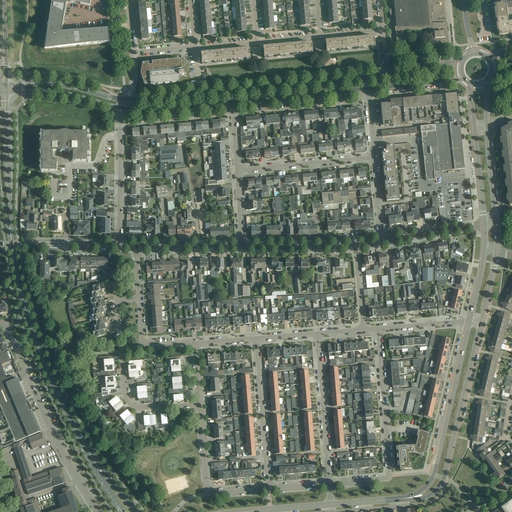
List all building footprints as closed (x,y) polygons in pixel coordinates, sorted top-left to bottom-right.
[(45,44),(44,49),(61,47),(61,46),(64,45),(64,47),(69,46),(69,45),(75,44),(75,46),(84,45),(84,44),(86,43),(86,45),(91,44),(91,43),(94,43),(94,44),(99,44),(99,42),(101,42),(101,43),(110,43),(108,29),(103,29),(62,33),(67,2),(80,4),(90,6),(90,0),(54,0),(55,0),(52,0),(51,9),(53,9),(53,12),(50,12),(49,16),(52,17),(51,19),(49,19),(48,24),(51,24),(50,27),(48,26),(46,34),(47,34),(47,36),(46,36),(45,42),(47,42),(47,44),(45,44)] [(395,31),(404,30),(432,28),(432,23),(431,14),(433,13),(432,5),(430,5),(430,1),(431,0),(392,0),(393,8),(392,8),(391,9),(390,10),(389,11),(389,12),(389,13),(389,14),(390,15),(391,16),(392,17),(393,17),(394,17),(395,31)] [(496,5),(499,23),(509,22),(507,8),(506,3),(496,5)] [(499,23),(500,35),(511,33),(511,26),(511,22),(509,22),(499,23)] [(433,44),(448,43),(447,23),(432,23),(432,28),(433,44)] [(397,47),(405,46),(404,30),(395,31),(397,47)] [(149,34),(148,33),(141,34),(142,40),(149,39),(149,37),(154,37),(154,43),(162,42),(161,33),(161,32),(157,32),(157,34),(149,34)] [(374,37),(358,38),(359,48),(375,46),(375,47),(374,37)] [(342,40),(343,49),(359,48),(358,38),(342,40)] [(326,41),(327,52),(327,51),(343,49),(342,40),(326,41)] [(312,43),(296,44),(296,54),(312,52),(312,53),(313,53),(312,43)] [(296,44),(279,46),(280,55),(296,54),(296,44)] [(263,47),(264,58),(265,58),(264,57),(280,55),(279,46),(263,47)] [(250,59),(249,49),(233,50),(234,60),(250,58),(250,59)] [(234,60),(233,50),(217,52),(218,61),(234,60)] [(218,61),(217,52),(201,53),(202,64),(202,63),(218,61)] [(180,87),(191,86),(189,62),(181,63),(181,59),(176,60),(177,62),(174,62),(174,60),(169,61),(169,62),(167,63),(167,61),(162,61),(162,63),(160,63),(159,62),(155,62),(155,64),(152,64),(152,63),(152,66),(149,66),(149,63),(142,63),(141,72),(142,77),(144,85),(151,85),(151,86),(180,83),(180,87)] [(432,107),(434,107),(435,115),(458,113),(456,94),(431,96),(432,107)] [(427,120),(430,116),(429,107),(432,107),(431,96),(424,97),(425,108),(426,116),(427,120)] [(427,120),(426,116),(425,108),(424,97),(417,98),(419,121),(427,120)] [(410,99),(412,122),(419,121),(417,98),(410,99)] [(390,103),(392,125),(393,126),(405,125),(404,123),(402,99),(390,100),(390,103)] [(404,123),(412,122),(410,99),(402,99),(404,123)] [(392,125),(390,103),(380,104),(382,124),(380,125),(380,127),(384,126),(384,125),(392,125)] [(349,108),(350,117),(357,116),(357,118),(362,118),(361,109),(356,109),(356,107),(353,108),(353,106),(349,107),(349,108)] [(442,125),(459,123),(458,113),(435,115),(433,116),(434,120),(442,119),(442,125)] [(253,126),(252,117),(246,118),(246,120),(243,121),(243,127),(247,127),(247,130),(254,129),(253,126)] [(211,129),(211,135),(220,134),(219,128),(219,121),(213,122),(213,129),(211,129)] [(211,129),(208,129),(208,122),(201,123),(202,130),(203,136),(211,135),(211,129)] [(202,130),(201,123),(195,123),(196,130),(194,131),(194,136),(199,136),(199,130),(202,130)] [(294,137),(297,136),(300,136),(303,135),(302,123),(299,123),(299,129),(293,130),(293,133),(294,137)] [(434,126),(420,127),(421,133),(423,149),(426,180),(435,179),(434,178),(435,178),(437,177),(439,174),(439,172),(464,169),(459,123),(442,125),(439,125),(434,126)] [(184,124),(178,125),(179,132),(176,132),(177,138),(185,137),(185,132),(184,124)] [(189,137),(194,136),(194,131),(191,131),(190,124),(184,124),(185,132),(188,131),(189,137)] [(293,133),(292,134),(292,133),(291,132),(290,132),(289,133),(289,134),(287,134),(286,124),(282,125),(283,130),(283,133),(284,137),(288,137),(291,137),(294,137),(293,133)] [(167,126),(167,133),(168,133),(168,139),(177,138),(176,132),(174,133),(173,125),(167,126)] [(511,125),(502,130),(511,206),(511,205),(511,125)] [(167,133),(167,126),(161,127),(161,134),(159,134),(160,143),(160,147),(164,147),(163,139),(165,139),(164,134),(167,133)] [(151,139),(154,139),(154,140),(156,140),(156,144),(160,143),(159,134),(157,134),(156,127),(150,128),(151,139)] [(144,135),(142,136),(142,141),(148,141),(147,139),(151,139),(150,128),(143,128),(144,135)] [(143,146),(142,141),(142,136),(139,136),(139,129),(132,129),(133,137),(136,136),(137,146),(139,146),(143,146)] [(382,137),(402,135),(402,129),(381,131),(382,137)] [(65,151),(65,132),(60,132),(60,133),(57,132),(42,132),(42,134),(41,134),(40,135),(39,136),(39,137),(41,137),(43,137),(42,140),(41,140),(40,140),(40,141),(39,141),(39,142),(41,142),(41,151),(40,151),(40,152),(39,153),(42,153),(42,156),(41,156),(41,161),(40,161),(40,162),(39,162),(39,163),(42,163),(42,166),(41,166),(40,167),(39,168),(39,169),(41,169),(41,171),(41,172),(42,172),(42,171),(57,171),(57,161),(53,161),(53,151),(57,151),(59,151),(59,152),(60,153),(61,153),(61,152),(62,152),(62,151),(65,151)] [(70,132),(65,132),(65,151),(68,151),(68,152),(69,153),(70,153),(70,152),(71,152),(71,151),(73,151),(73,161),(87,161),(87,162),(88,162),(89,162),(89,161),(89,159),(90,159),(90,158),(90,157),(89,157),(87,157),(87,154),(90,154),(90,153),(90,152),(89,151),(89,142),(90,142),(90,141),(90,140),(89,140),(87,140),(87,137),(91,137),(90,136),(90,135),(89,135),(87,135),(87,132),(73,132),(73,133),(70,133),(70,132)] [(241,133),(241,142),(248,141),(251,141),(255,140),(254,137),(245,137),(245,133),(241,133)] [(297,136),(294,137),(291,137),(292,145),(293,148),(289,148),(290,155),(296,155),(296,148),(295,148),(295,144),(295,143),(298,143),(297,136)] [(364,144),(363,137),(359,138),(359,141),(355,142),(356,150),(360,150),(360,148),(363,148),(362,145),(364,144)] [(279,138),(275,138),(275,146),(274,146),(274,150),(271,150),(272,158),(275,158),(276,157),(278,156),(277,149),(280,149),(279,138)] [(281,138),(279,138),(280,149),(282,149),(283,156),(290,155),(289,145),(282,145),(281,138)] [(344,143),(345,150),(351,149),(350,143),(353,143),(353,139),(347,139),(347,140),(344,140),(344,143)] [(261,140),(260,140),(261,146),(261,151),(264,151),(265,158),(267,157),(267,158),(268,159),(272,158),(271,150),(267,150),(267,147),(264,147),(263,140),(261,140)] [(215,150),(225,150),(225,146),(224,146),(224,145),(223,145),(223,142),(223,141),(212,142),(210,142),(203,143),(203,147),(215,147),(215,150)] [(410,151),(410,143),(383,146),(383,150),(382,150),(387,201),(399,200),(394,149),(398,149),(398,152),(410,151)] [(132,148),(132,155),(139,155),(139,151),(145,151),(148,151),(148,146),(143,146),(139,146),(140,148),(132,148)] [(177,154),(176,146),(159,147),(160,150),(161,163),(165,162),(165,163),(168,163),(168,162),(175,161),(174,154),(177,154)] [(132,155),(132,161),(139,161),(139,163),(145,163),(147,163),(147,160),(145,160),(145,158),(143,158),(143,155),(139,155),(132,155)] [(139,163),(139,165),(132,165),(132,172),(139,172),(145,172),(145,163),(139,163)] [(343,191),(342,188),(342,184),(344,183),(344,182),(343,179),(347,178),(346,169),(342,170),(342,171),(340,172),(340,179),(338,179),(339,192),(341,192),(343,191)] [(346,169),(347,178),(350,178),(351,181),(354,181),(354,182),(352,182),(353,186),(348,187),(348,188),(348,191),(349,191),(358,190),(357,187),(356,177),(354,178),(353,170),(351,170),(350,170),(350,169),(346,169)] [(334,172),(332,172),(332,171),(331,171),(328,171),(328,173),(328,177),(328,179),(329,180),(332,180),(332,183),(335,183),(335,184),(334,184),(335,192),(339,192),(338,179),(335,179),(334,172)] [(139,172),(132,172),(132,178),(139,178),(139,180),(145,180),(145,175),(139,175),(139,172)] [(320,191),(320,187),(319,181),(317,181),(316,174),(309,174),(310,182),(314,181),(314,185),(316,184),(317,185),(316,185),(316,192),(320,191)] [(292,184),(291,175),(287,175),(287,177),(284,177),(285,184),(282,184),(283,192),(287,192),(286,187),(288,187),(288,184),(292,184)] [(291,175),(292,184),(295,183),(295,188),(297,188),(298,196),(302,195),(301,187),(298,187),(298,183),(298,176),(291,176),(291,175)] [(213,177),(217,177),(217,180),(207,181),(208,185),(225,184),(225,181),(226,181),(226,179),(227,179),(227,176),(213,177)] [(283,192),(282,184),(282,179),(279,179),(279,177),(277,178),(276,176),(272,177),(272,178),(273,183),(273,185),(277,185),(277,188),(279,188),(280,192),(283,192)] [(108,177),(99,177),(99,187),(109,187),(109,181),(108,181),(108,177)] [(255,190),(262,190),(262,193),(264,192),(264,185),(262,185),(261,179),(254,180),(255,190)] [(131,189),(139,189),(139,186),(145,186),(145,180),(139,180),(139,183),(132,183),(132,189),(131,189)] [(254,180),(247,180),(248,188),(246,188),(246,191),(249,191),(252,191),(255,190),(254,180)] [(172,197),(171,187),(157,189),(158,199),(167,198),(167,203),(173,202),(173,199),(172,197)] [(301,187),(302,195),(311,194),(311,190),(306,191),(305,187),(301,187)] [(139,189),(131,189),(131,194),(132,194),(132,195),(139,195),(139,198),(146,198),(146,194),(145,194),(145,192),(139,192),(139,189)] [(221,190),(217,190),(217,198),(229,197),(229,196),(229,193),(228,193),(228,189),(221,190)] [(108,197),(109,197),(109,194),(102,194),(102,190),(97,190),(97,196),(100,196),(100,206),(107,206),(107,200),(108,200),(108,197)] [(349,191),(348,191),(343,191),(341,192),(342,204),(350,203),(350,201),(349,191)] [(333,192),(330,193),(324,193),(323,193),(322,193),(323,205),(334,204),(333,192)] [(334,204),(342,204),(341,192),(339,192),(335,192),(333,192),(334,204)] [(437,196),(431,197),(434,209),(430,209),(431,218),(431,220),(435,219),(435,218),(435,217),(437,217),(436,208),(439,208),(438,199),(437,196)] [(148,203),(148,198),(146,198),(139,198),(139,200),(132,200),(132,206),(137,206),(143,206),(143,203),(148,203)] [(421,213),(424,212),(425,219),(427,219),(427,220),(428,220),(431,220),(431,218),(430,209),(426,210),(424,201),(423,201),(423,198),(422,198),(418,198),(419,202),(421,210),(421,213)] [(259,200),(255,200),(250,200),(250,202),(249,202),(249,206),(248,206),(249,210),(250,210),(255,210),(257,210),(257,205),(259,205),(263,205),(263,199),(259,200)] [(322,212),(321,200),(312,201),(313,213),(322,212)] [(421,213),(421,210),(419,202),(417,202),(412,203),(413,206),(415,206),(416,212),(412,213),(413,221),(420,220),(418,213),(421,213)] [(405,204),(401,205),(403,215),(406,215),(407,223),(413,221),(412,213),(408,213),(407,209),(406,204),(405,204)] [(398,215),(394,216),(396,225),(402,223),(401,215),(403,215),(401,205),(397,205),(398,211),(397,211),(398,215)] [(396,225),(394,216),(394,213),(391,213),(390,210),(385,211),(385,218),(388,218),(389,226),(396,225)] [(31,229),(33,214),(33,211),(28,211),(27,216),(24,216),(24,221),(27,221),(26,229),(31,229)] [(334,211),(334,217),(334,224),(335,231),(338,231),(338,232),(339,232),(342,232),(342,223),(338,224),(337,217),(338,217),(337,211),(334,211)] [(356,213),(354,214),(354,215),(354,216),(354,218),(354,222),(355,229),(358,229),(358,230),(359,231),(362,231),(362,221),(357,222),(357,218),(356,213)] [(62,231),(62,217),(54,217),(54,231),(62,231)] [(369,217),(366,217),(366,221),(362,221),(362,231),(367,230),(367,229),(367,228),(370,228),(369,221),(369,217)] [(342,223),(342,232),(343,232),(342,230),(350,230),(349,223),(346,223),(345,219),(344,218),(342,218),(342,223)] [(284,222),(284,230),(284,229),(287,229),(287,235),(293,235),(293,227),(290,227),(290,221),(287,221),(287,219),(284,219),(284,222)] [(101,220),(101,227),(99,227),(99,232),(101,232),(101,233),(109,234),(109,232),(110,232),(110,220),(101,220)] [(159,235),(159,221),(152,220),(152,226),(146,226),(146,232),(152,232),(151,235),(159,235)] [(310,220),(306,220),(306,223),(307,223),(307,226),(308,226),(308,235),(318,234),(317,225),(315,225),(315,221),(310,221),(310,220)] [(141,222),(127,221),(126,234),(129,234),(141,235),(141,222)] [(168,227),(168,228),(169,235),(175,235),(175,231),(177,231),(177,226),(176,227),(175,225),(176,225),(176,221),(173,221),(173,222),(173,227),(168,227)] [(90,225),(90,222),(84,222),(84,225),(78,225),(78,222),(73,222),(73,225),(76,225),(76,228),(73,228),(73,236),(79,236),(79,232),(80,232),(80,233),(83,233),(83,232),(83,235),(90,235),(90,228),(89,228),(89,225),(90,225)] [(185,226),(184,235),(192,235),(192,231),(196,231),(195,223),(191,223),(191,225),(185,225),(185,222),(185,226)] [(284,230),(284,222),(280,223),(280,227),(273,227),(273,236),(280,236),(280,230),(284,230)] [(210,237),(230,237),(229,228),(210,228),(210,223),(205,223),(206,232),(210,232),(210,237)] [(263,225),(263,230),(267,230),(267,236),(273,236),(273,227),(267,227),(267,223),(263,223),(263,225)] [(263,232),(263,230),(263,225),(256,225),(256,228),(251,228),(251,236),(260,236),(260,233),(263,232)] [(438,245),(439,251),(442,251),(444,259),(448,258),(449,251),(447,251),(446,243),(438,245)] [(466,248),(459,244),(457,247),(453,245),(452,248),(463,254),(466,248)] [(423,254),(424,261),(428,260),(427,254),(431,253),(433,253),(432,246),(427,247),(424,248),(424,247),(423,247),(425,254),(423,254)] [(422,257),(420,249),(415,250),(414,249),(410,250),(411,250),(406,251),(407,260),(415,259),(416,264),(414,265),(416,276),(417,275),(419,283),(423,282),(422,268),(422,258),(422,257)] [(397,261),(393,261),(394,269),(398,268),(398,264),(404,263),(403,256),(402,251),(399,252),(399,251),(396,252),(395,253),(397,261)] [(380,266),(387,264),(388,264),(387,261),(386,254),(378,256),(379,263),(380,263),(380,266)] [(364,258),(365,263),(362,264),(363,268),(366,268),(366,266),(372,264),(372,262),(371,257),(364,258)] [(53,258),(53,268),(59,268),(59,271),(69,271),(69,270),(69,263),(67,263),(67,259),(60,259),(60,258),(53,258)] [(76,258),(69,258),(69,263),(69,270),(79,270),(79,263),(76,263),(76,258)] [(210,264),(210,271),(210,277),(218,277),(218,272),(220,272),(220,268),(223,268),(223,265),(224,260),(223,260),(223,259),(220,258),(220,260),(217,259),(217,264),(210,264)] [(208,259),(200,259),(200,267),(204,267),(204,271),(208,271),(208,267),(208,259)] [(275,259),(273,259),(272,259),(272,260),(271,260),(271,267),(276,267),(276,271),(282,271),(282,263),(279,263),(279,260),(275,260),(275,259)] [(455,259),(453,265),(457,265),(455,270),(466,273),(468,265),(461,264),(462,261),(455,259)] [(227,262),(227,268),(230,268),(234,268),(234,272),(234,275),(236,275),(237,268),(237,260),(231,260),(231,262),(227,262)] [(309,260),(301,260),(301,263),(298,263),(298,270),(299,273),(301,273),(301,271),(305,271),(306,270),(309,270),(309,260)] [(316,265),(316,267),(322,267),(322,268),(322,274),(329,274),(330,274),(329,263),(326,262),(326,260),(316,260),(316,265)] [(49,261),(40,261),(40,279),(49,279),(49,261)] [(185,263),(180,263),(181,275),(185,275),(185,278),(188,278),(188,270),(191,270),(191,267),(191,262),(188,262),(185,262),(185,263)] [(379,275),(378,266),(374,266),(374,270),(365,271),(366,276),(379,275)] [(435,266),(435,267),(436,281),(446,279),(447,279),(447,276),(448,266),(440,266),(435,266)] [(435,281),(435,267),(432,267),(432,268),(422,268),(423,282),(417,283),(417,293),(418,293),(417,283),(423,282),(426,282),(435,281)] [(382,277),(383,287),(395,285),(393,269),(388,270),(387,270),(388,276),(382,277)] [(448,272),(448,276),(454,277),(453,279),(452,279),(451,284),(463,286),(465,279),(460,278),(458,277),(455,276),(456,272),(448,271),(448,272)] [(201,275),(196,275),(197,283),(196,283),(196,286),(197,302),(212,300),(210,285),(206,286),(202,286),(201,275)] [(350,284),(349,279),(336,280),(336,286),(342,285),(343,291),(353,290),(352,284),(350,284)] [(417,283),(418,293),(427,293),(426,282),(423,282),(417,283)] [(94,292),(105,289),(104,287),(107,286),(106,283),(93,286),(94,292)] [(323,293),(322,284),(313,284),(313,294),(323,293)] [(250,287),(239,287),(239,296),(250,296),(250,287)] [(105,289),(94,292),(91,292),(93,298),(103,295),(103,294),(106,293),(105,289)] [(453,294),(453,296),(461,298),(462,291),(455,290),(453,294)] [(340,298),(340,292),(337,293),(332,294),(333,307),(335,306),(334,298),(340,298)] [(103,295),(93,298),(90,299),(92,304),(94,303),(98,302),(102,301),(101,300),(104,299),(103,295)] [(309,296),(304,295),(305,301),(313,301),(313,304),(313,295),(312,295),(309,296)] [(461,298),(453,296),(452,302),(459,304),(461,298)] [(511,306),(511,300),(506,298),(505,300),(503,299),(502,302),(511,306)] [(254,299),(249,299),(249,302),(254,302),(254,307),(258,307),(258,309),(257,299),(254,299)] [(8,306),(7,300),(1,301),(2,305),(0,304),(0,313),(6,312),(5,307),(8,306),(8,311),(9,311),(8,306)] [(419,305),(419,300),(409,301),(409,312),(417,311),(417,305),(419,305)] [(94,303),(96,309),(106,306),(105,305),(108,304),(107,301),(102,302),(102,301),(98,302),(94,303)] [(459,304),(452,302),(448,301),(447,308),(458,310),(459,304)] [(212,329),(212,327),(211,327),(211,317),(211,316),(210,305),(210,302),(201,303),(202,309),(207,308),(208,315),(204,315),(206,328),(209,328),(210,329),(212,329)] [(397,305),(395,305),(395,310),(397,310),(397,313),(398,313),(398,314),(401,313),(405,312),(405,307),(405,302),(397,302),(397,305)] [(511,311),(511,308),(511,306),(502,302),(501,304),(503,305),(502,308),(511,311)] [(106,306),(96,309),(93,309),(94,315),(105,312),(104,311),(107,310),(106,306)] [(343,311),(344,319),(344,318),(348,318),(348,320),(350,319),(350,318),(349,310),(349,306),(342,307),(343,311)] [(105,312),(94,315),(92,315),(93,321),(96,320),(103,318),(103,316),(105,316),(105,312)] [(509,319),(497,316),(496,319),(499,319),(498,322),(507,324),(509,319)] [(97,326),(107,323),(107,321),(109,320),(109,317),(103,318),(96,320),(97,326)] [(107,323),(97,326),(94,326),(96,332),(106,329),(105,327),(108,327),(107,323)] [(504,334),(506,329),(494,326),(494,329),(496,329),(495,332),(504,334)] [(106,329),(96,332),(93,332),(94,338),(105,336),(104,333),(107,333),(106,329)] [(503,339),(491,336),(491,338),(493,339),(493,342),(502,344),(504,345),(506,340),(503,339)] [(421,338),(421,337),(419,337),(419,338),(420,348),(427,347),(429,338),(425,338),(421,338)] [(442,337),(441,344),(448,346),(450,339),(442,337)] [(335,359),(336,366),(344,365),(343,359),(343,358),(340,358),(340,359),(338,359),(338,353),(341,352),(340,345),(336,345),(336,344),(334,344),(334,346),(335,359)] [(499,355),(500,350),(489,346),(488,349),(490,350),(490,352),(499,355)] [(445,358),(447,352),(439,350),(437,349),(435,356),(445,358)] [(241,353),(242,364),(242,369),(243,374),(253,373),(252,368),(245,369),(245,360),(247,360),(248,360),(247,352),(247,353),(243,353),(243,351),(241,352),(241,353)] [(12,376),(4,379),(0,369),(0,365),(11,361),(7,352),(0,355),(0,405),(2,411),(5,416),(13,437),(15,442),(41,431),(29,403),(28,403),(17,378),(14,380),(12,376)] [(435,356),(435,358),(437,359),(436,362),(444,364),(445,358),(435,356)] [(115,365),(114,363),(114,361),(113,361),(113,360),(108,360),(108,357),(99,358),(99,361),(103,362),(104,362),(105,366),(115,365)] [(181,366),(182,366),(182,365),(181,364),(181,362),(180,362),(180,360),(175,361),(174,358),(166,358),(166,362),(169,363),(169,367),(171,367),(180,366),(181,366)] [(418,366),(420,367),(422,359),(420,359),(413,359),(413,363),(419,363),(418,367),(418,366)] [(128,372),(138,371),(138,367),(139,367),(142,366),(142,360),(133,361),(134,366),(129,366),(129,368),(128,368),(128,370),(128,371),(128,372)] [(283,371),(291,370),(291,367),(290,367),(290,364),(285,365),(285,360),(282,360),(283,365),(283,371)] [(274,362),(275,371),(283,371),(283,365),(279,365),(280,368),(277,368),(277,362),(274,362)] [(442,370),(444,364),(436,362),(434,362),(432,368),(442,370)] [(103,370),(100,371),(100,375),(109,374),(109,371),(114,371),(114,369),(115,367),(115,366),(115,365),(105,366),(103,366),(103,370)] [(170,371),(167,372),(167,376),(178,375),(178,372),(181,372),(181,370),(181,369),(182,368),(182,367),(182,366),(171,367),(169,367),(170,371)] [(441,377),(442,370),(432,368),(431,374),(433,375),(441,377)] [(138,371),(128,372),(128,373),(128,374),(128,375),(129,376),(129,378),(135,377),(135,380),(140,380),(144,380),(146,380),(146,376),(143,375),(140,375),(140,371),(138,371)] [(104,384),(106,383),(116,383),(116,382),(116,380),(115,379),(115,377),(109,378),(109,374),(100,375),(101,379),(103,379),(104,383),(104,384)] [(178,375),(167,376),(168,379),(171,380),(170,384),(173,384),(183,383),(183,382),(183,381),(182,380),(182,379),(181,379),(181,378),(179,378),(179,377),(178,375)] [(420,383),(424,383),(425,380),(427,381),(427,380),(429,380),(430,377),(422,375),(420,383)] [(418,387),(420,379),(417,379),(416,383),(411,384),(411,388),(418,387)] [(433,379),(431,385),(439,387),(440,381),(433,379)] [(116,383),(106,383),(106,387),(105,387),(102,389),(102,397),(106,396),(109,395),(108,392),(110,392),(110,389),(115,388),(115,386),(116,386),(116,385),(116,383)] [(138,393),(147,392),(146,388),(147,388),(151,387),(151,383),(147,383),(142,384),(142,387),(137,388),(137,389),(136,391),(136,393),(138,393)] [(171,388),(168,389),(169,393),(181,392),(181,390),(180,389),(182,389),(182,387),(183,387),(183,386),(183,385),(183,384),(183,383),(173,384),(170,384),(171,388)] [(428,398),(436,399),(437,393),(430,391),(427,391),(425,397),(428,398)] [(138,393),(136,393),(137,395),(137,397),(138,397),(138,399),(143,398),(144,401),(144,404),(152,403),(152,401),(152,397),(148,396),(147,396),(147,392),(138,393)] [(181,392),(169,393),(169,397),(173,397),(174,397),(174,402),(184,401),(184,400),(184,399),(184,398),(184,397),(183,397),(183,395),(181,395),(181,392)] [(102,397),(99,398),(101,401),(101,402),(106,408),(108,407),(110,409),(113,407),(121,401),(120,400),(120,399),(118,398),(117,398),(116,397),(112,400),(110,398),(109,395),(106,396),(102,397)] [(212,401),(213,407),(221,407),(220,400),(224,400),(224,396),(214,397),(214,401),(212,401)] [(121,401),(113,407),(115,410),(114,411),(113,413),(112,414),(114,417),(121,412),(119,409),(123,406),(122,404),(123,404),(122,402),(121,401)] [(433,412),(434,406),(427,404),(423,403),(422,409),(433,412)] [(433,412),(422,409),(422,412),(425,413),(424,416),(431,418),(433,412)] [(124,421),(132,414),(131,414),(130,413),(129,412),(128,412),(127,411),(123,414),(121,412),(114,417),(117,420),(120,418),(121,418),(124,421)] [(365,412),(358,413),(363,412),(363,419),(366,418),(366,420),(372,419),(371,418),(373,418),(372,412),(365,412)] [(132,415),(132,414),(124,421),(126,424),(125,425),(123,428),(125,431),(128,429),(130,432),(133,433),(135,426),(132,425),(130,423),(134,419),(133,418),(133,416),(132,415)] [(167,424),(168,424),(167,414),(166,414),(165,414),(164,414),(163,414),(163,415),(161,415),(162,421),(159,421),(159,429),(163,429),(163,428),(167,428),(167,424)] [(149,415),(147,415),(145,416),(146,417),(144,417),(144,422),(138,423),(139,430),(142,429),(142,431),(145,431),(146,428),(150,427),(150,425),(149,415)] [(150,415),(149,415),(150,425),(154,425),(154,426),(156,430),(159,429),(159,421),(155,421),(155,416),(153,416),(153,415),(152,415),(150,415)] [(15,442),(13,437),(5,440),(2,434),(4,433),(2,428),(0,429),(0,444),(2,444),(3,447),(15,442)] [(429,433),(418,431),(416,436),(419,437),(416,448),(414,448),(414,447),(412,446),(409,446),(398,447),(400,470),(411,469),(411,463),(408,463),(407,452),(411,451),(413,452),(412,453),(424,456),(429,433)] [(47,444),(42,433),(28,439),(32,450),(47,444)] [(217,445),(216,445),(216,451),(229,451),(229,448),(228,448),(227,441),(221,442),(217,442),(217,445)] [(32,478),(20,442),(13,445),(24,480),(23,480),(28,495),(66,483),(61,468),(32,478)] [(477,456),(487,449),(484,445),(476,451),(477,453),(475,454),(477,456)] [(482,459),(490,454),(487,449),(477,456),(478,459),(480,457),(482,459)] [(495,450),(490,454),(482,459),(483,461),(485,460),(487,462),(493,458),(492,456),(497,453),(495,450)] [(489,464),(487,466),(488,468),(501,458),(500,456),(494,460),(493,458),(487,462),(489,464)] [(501,458),(488,468),(489,470),(491,468),(493,471),(499,466),(498,464),(503,461),(501,458)] [(248,463),(248,468),(249,478),(255,477),(255,471),(254,470),(251,470),(251,464),(256,464),(256,460),(247,460),(248,463)] [(222,463),(213,463),(214,467),(218,467),(219,480),(225,480),(224,470),(224,465),(224,462),(222,463)] [(493,471),(495,473),(493,474),(494,476),(507,467),(505,465),(500,468),(499,466),(493,471)] [(508,469),(507,467),(494,476),(495,478),(498,476),(499,479),(505,475),(503,473),(508,469)] [(63,508),(55,511),(53,511),(51,511),(40,511),(36,498),(26,502),(18,478),(20,478),(17,470),(11,473),(13,480),(10,480),(19,505),(19,504),(21,509),(20,509),(21,511),(78,511),(70,487),(62,490),(63,494),(59,496),(63,508)] [(511,511),(511,499),(501,508),(503,511),(511,511)]
